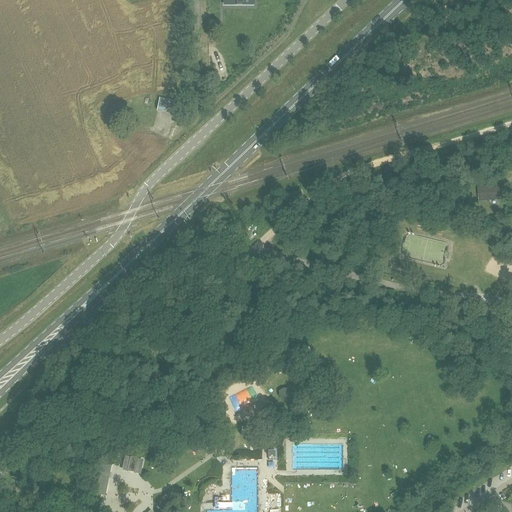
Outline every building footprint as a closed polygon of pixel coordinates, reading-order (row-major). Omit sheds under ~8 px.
[(260,29),(260,20),(242,19),(242,28),(260,29)] [(234,40),(248,39),(247,29),(233,30),(234,40)] [(157,110),(176,115),(179,103),(159,99),(157,110)] [(142,141),(132,164),(151,172),(161,150),(142,141)] [(170,156),(175,144),(168,141),(163,153),(170,156)] [(499,199),(498,186),(478,188),(479,201),(499,199)] [(300,190),(284,195),(287,204),(303,199),(300,190)] [(278,397),(281,401),(286,401),(291,398),(291,393),(288,388),(283,389),(278,391),(278,397)] [(244,394),(249,409),(248,410),(249,413),(257,410),(251,396),(254,395),(253,390),(244,394)] [(236,398),(244,415),(248,413),(240,396),(236,398)] [(196,400),(180,413),(188,424),(205,411),(196,400)] [(128,457),(125,470),(137,473),(140,459),(128,457)] [(96,494),(104,495),(111,461),(102,460),(96,494)]
